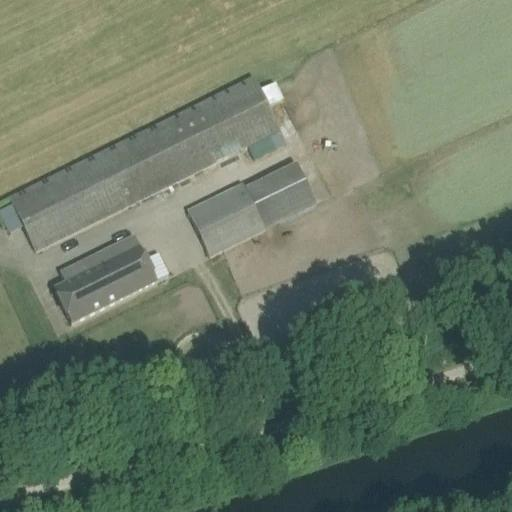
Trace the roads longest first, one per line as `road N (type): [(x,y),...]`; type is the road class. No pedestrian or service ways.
road 1 (track): [(511,354),(0,500)]
road 2 (unknown): [(0,251),(31,269),(51,266),(156,226),(181,252)]
